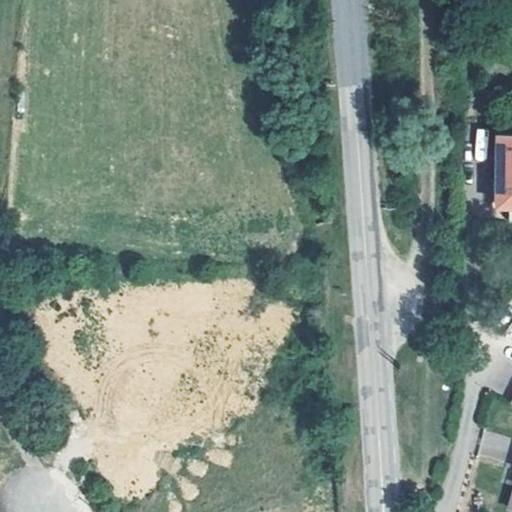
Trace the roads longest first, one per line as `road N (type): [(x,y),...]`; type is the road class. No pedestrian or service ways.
road 1 (secondary): [(384,511),(345,0)]
road 2 (track): [(369,308),(403,282),(418,234),(426,0)]
road 3 (residential): [(440,511),(477,373)]
